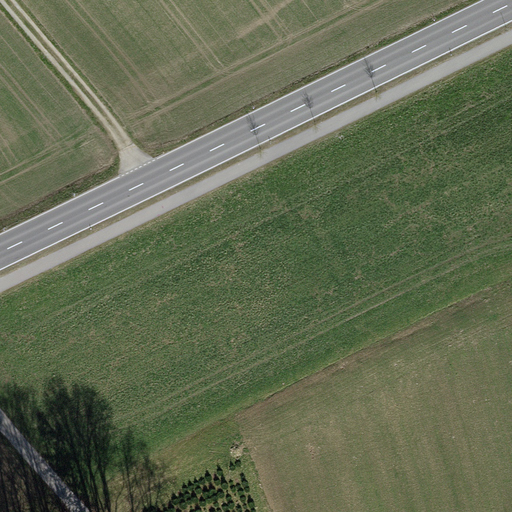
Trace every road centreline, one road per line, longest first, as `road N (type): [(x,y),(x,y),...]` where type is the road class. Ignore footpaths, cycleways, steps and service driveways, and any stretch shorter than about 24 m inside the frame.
road 1 (secondary): [(0,252),(511,2)]
road 2 (track): [(150,179),(8,0)]
road 3 (track): [(82,511),(0,414)]
